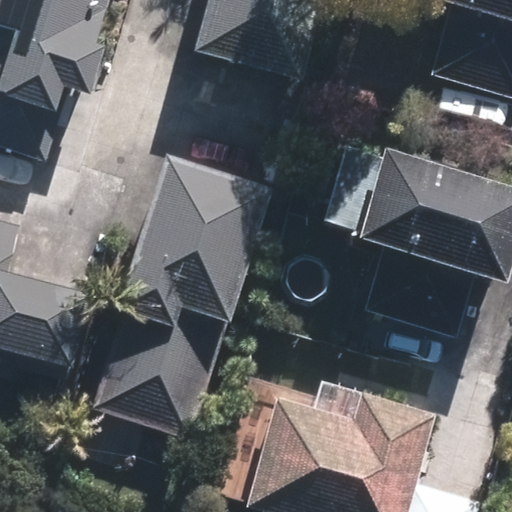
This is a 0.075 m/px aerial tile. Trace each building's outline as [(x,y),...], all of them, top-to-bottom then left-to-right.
[(0,0),(0,148),(40,161),(62,89),(77,93),(92,45),(85,43),(98,0),(0,0)] [(290,81),(313,0),(192,0),(179,49),(290,81)] [(511,0),(406,0),(406,2),(438,9),(420,74),(511,99),(511,0)] [(492,283),(511,210),(511,188),(364,149),(339,242),(370,251),(354,311),(451,337),(467,276),(492,283)] [(114,312),(84,406),(180,437),(223,305),(222,305),(260,190),(152,155),(103,308),(114,312)] [(0,352),(59,368),(78,295),(0,274),(0,265),(11,222),(0,219),(0,352)] [(408,478),(426,410),(352,391),(345,419),(260,397),(230,507),(246,511),(469,511),(474,495),(408,478)]
